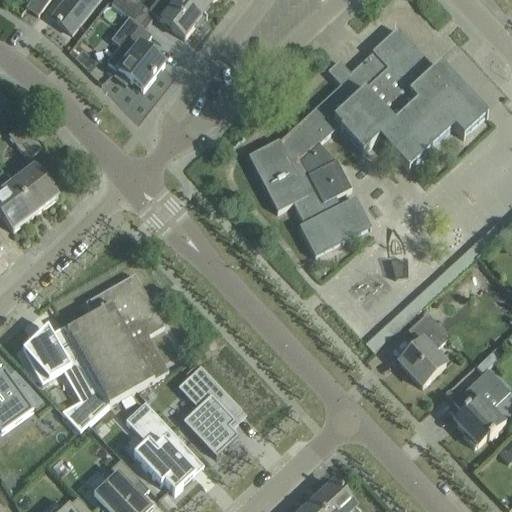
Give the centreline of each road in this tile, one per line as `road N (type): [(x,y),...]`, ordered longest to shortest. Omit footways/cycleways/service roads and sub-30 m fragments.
road 1 (residential): [(354,416),(134,181)]
road 2 (residential): [(158,159),(341,0)]
road 3 (residential): [(158,159),(172,116),(263,0)]
road 4 (residential): [(134,181),(0,53)]
road 5 (residential): [(0,307),(134,181)]
road 6 (residential): [(251,511),(354,416)]
road 7 (residential): [(444,511),(354,416)]
